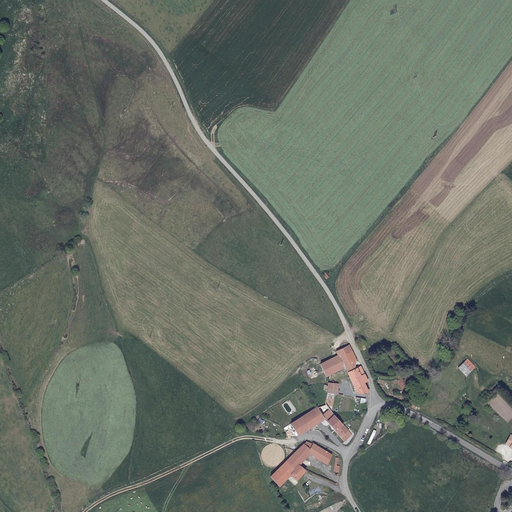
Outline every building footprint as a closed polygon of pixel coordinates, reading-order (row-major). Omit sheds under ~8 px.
[(351,349),(349,345),(335,351),(337,355),(319,363),(325,376),(326,376),(329,375),(338,371),(344,368),(357,393),(368,393),(363,383),(368,381),(360,366),(355,368),(356,360),(355,357),(351,349)] [(474,368),(466,360),(459,367),(467,375),(474,368)] [(338,371),(329,375),(327,385),(327,391),(326,392),(333,394),(338,394),(338,390),(338,371)] [(290,424),(292,426),(298,436),(311,427),(312,430),(317,427),(315,425),(324,419),(345,442),(352,435),(342,424),(333,414),(325,404),(317,407),(316,406),(290,424)] [(307,441),(306,441),(295,452),(304,460),(309,454),(315,457),(321,449),(313,444),(313,445),(307,441)] [(332,455),(321,449),(315,457),(326,464),(332,455)] [(289,458),(286,461),(294,470),(298,465),(299,465),(304,460),(295,452),(289,458)] [(270,477),(279,486),(290,476),(296,481),(305,471),(299,465),(298,465),(294,470),(286,461),(270,477)]
